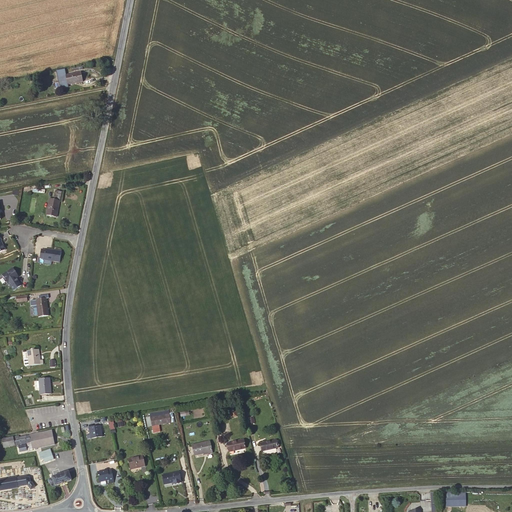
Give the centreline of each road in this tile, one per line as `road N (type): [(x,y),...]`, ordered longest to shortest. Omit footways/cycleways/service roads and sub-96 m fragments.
road 1 (unclassified): [(511,486),(352,491),(157,511)]
road 2 (unclassified): [(80,240),(64,345),(80,494)]
road 3 (unclassified): [(132,0),(80,240)]
